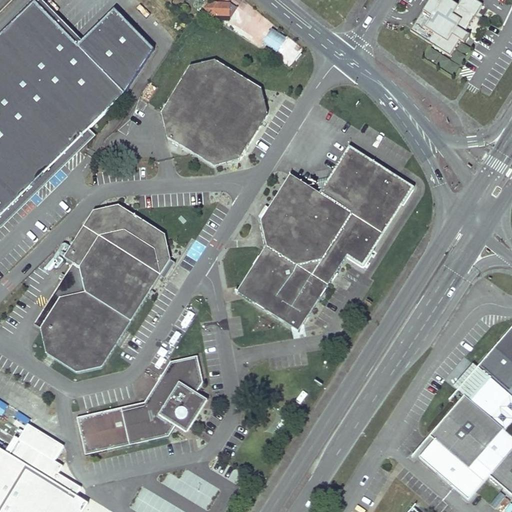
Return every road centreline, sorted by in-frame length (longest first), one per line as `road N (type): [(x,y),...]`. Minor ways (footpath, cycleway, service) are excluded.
road 1 (primary): [(463,209),(269,511)]
road 2 (primary): [(299,511),(462,266)]
road 3 (secondary): [(396,100),(463,209)]
